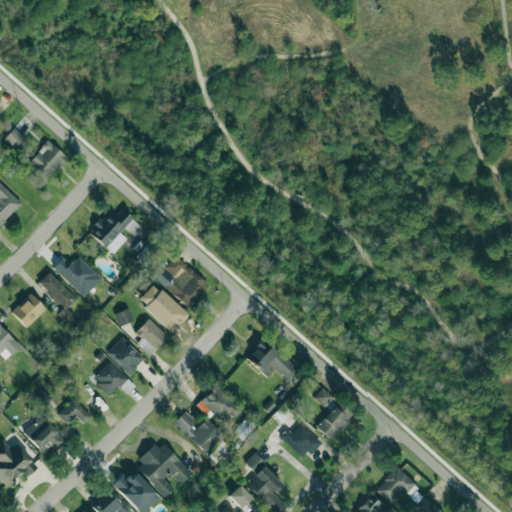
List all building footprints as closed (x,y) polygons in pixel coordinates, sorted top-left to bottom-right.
[(26,139),(12,127),(3,138),(17,150),(26,139)] [(47,178),(66,157),(47,140),(28,161),(47,178)] [(0,222),(20,202),(0,183),(0,222)] [(125,238),(119,232),(124,227),(132,235),(141,226),(121,207),(110,218),(105,212),(87,231),(111,253),(125,238)] [(164,267),(171,274),(161,284),(187,308),(208,285),(175,255),(164,267)] [(95,274),(78,256),(69,264),(62,257),(52,266),(76,292),(95,274)] [(75,297),(48,271),(37,282),(63,307),(59,311),(68,319),(72,316),(64,309),(75,297)] [(25,327),(44,308),(29,293),(10,312),(25,327)] [(119,325),(132,319),(127,307),(113,314),(119,325)] [(135,343),(149,355),(167,335),(147,317),(134,332),(140,337),(135,343)] [(0,354),(5,359),(19,346),(0,326),(0,354)] [(143,358),(120,337),(105,352),(128,374),(143,358)] [(296,368),(262,338),(245,357),(267,377),(274,369),(285,380),(296,368)] [(108,394),(118,385),(126,393),(134,386),(109,360),(91,377),(108,394)] [(240,410),(215,385),(198,402),(219,422),(228,413),(233,418),(240,410)] [(323,407),(332,397),(322,388),(313,398),(323,407)] [(56,413),(65,423),(75,415),(82,423),(90,416),(73,398),(56,413)] [(314,425),(327,440),(353,417),(340,402),(314,425)] [(206,418),(197,426),(184,411),(173,421),(205,455),(224,437),(206,418)] [(22,432),(42,453),(50,445),(55,451),(64,441),(39,415),(22,432)] [(307,450),(310,454),(321,443),(301,423),(291,433),(286,429),(279,436),(300,457),(307,450)] [(0,479),(5,485),(22,471),(25,475),(36,467),(15,443),(9,448),(2,440),(0,441),(0,479)] [(134,465),(164,496),(173,488),(163,478),(169,472),(179,483),(190,472),(160,440),(134,465)] [(244,463),(254,472),(264,462),(254,452),(244,463)] [(274,493),(282,485),(263,465),(244,483),(272,511),(274,511),(283,504),(274,493)] [(138,511),(142,511),(158,497),(135,472),(128,479),(122,473),(111,484),(138,511)] [(239,508),(251,497),(239,485),(227,496),(239,508)] [(95,511),(123,511),(128,508),(107,486),(88,504),(95,511)] [(356,510),(358,511),(384,511),(389,508),(373,493),(356,510)]
